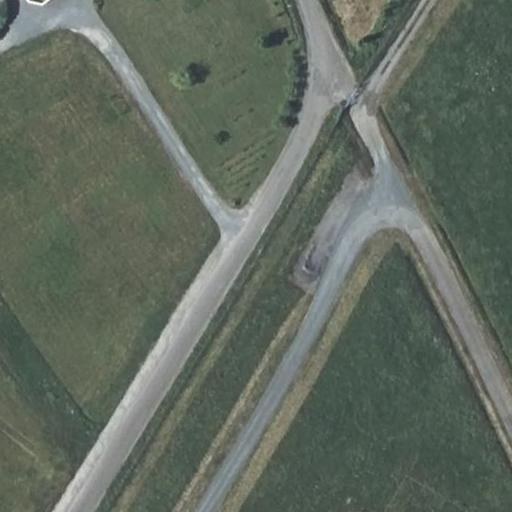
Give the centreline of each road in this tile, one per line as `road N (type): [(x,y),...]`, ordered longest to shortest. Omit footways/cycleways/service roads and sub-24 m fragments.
road 1 (residential): [(247,235),(77,11),(34,24),(16,0)]
road 2 (unclassified): [(247,235),(79,511)]
road 3 (unclassified): [(308,0),(328,52),(313,118),(247,235)]
road 4 (track): [(422,0),(354,111)]
